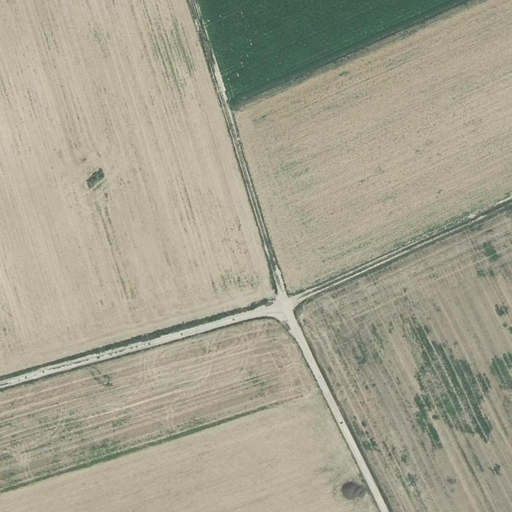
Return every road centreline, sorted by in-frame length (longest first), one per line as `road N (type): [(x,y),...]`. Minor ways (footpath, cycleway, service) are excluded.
road 1 (track): [(386,511),(285,305),(193,0)]
road 2 (track): [(0,383),(285,305),(511,201)]
